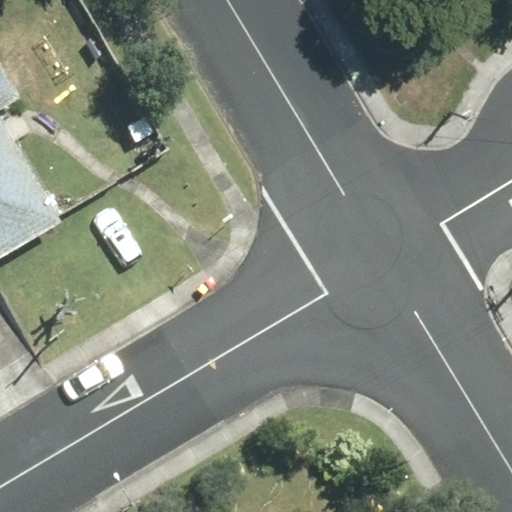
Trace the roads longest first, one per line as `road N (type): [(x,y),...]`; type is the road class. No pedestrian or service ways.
road 1 (residential): [(0,489),(396,252)]
road 2 (residential): [(240,0),(396,252)]
road 3 (residential): [(396,252),(511,480)]
road 4 (residential): [(511,175),(396,252)]
